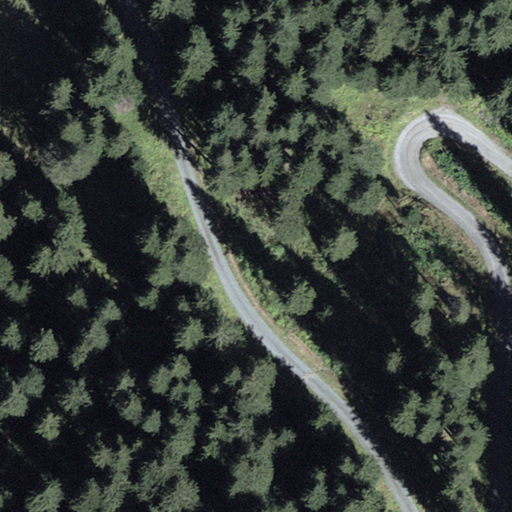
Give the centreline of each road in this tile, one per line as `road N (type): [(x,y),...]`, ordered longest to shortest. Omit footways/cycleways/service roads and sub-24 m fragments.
road 1 (track): [(410,511),(368,431),(251,325),(121,0)]
road 2 (track): [(511,165),(457,125),(434,122),(411,129),(404,153),(412,180),(491,244),(506,318),(500,511)]
